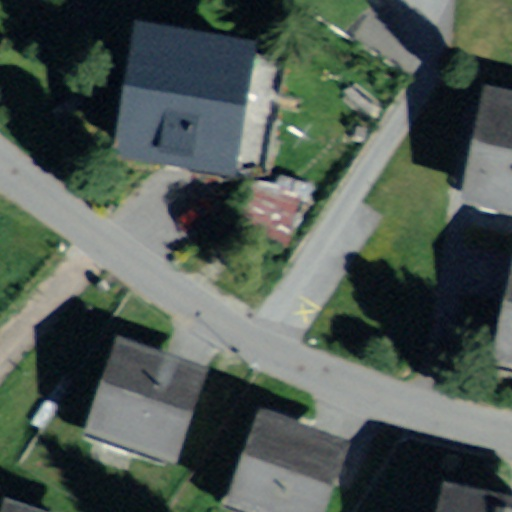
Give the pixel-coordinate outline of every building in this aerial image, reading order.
[(262,52),(152,31),(130,149),(239,170),(262,52)] [(511,93),(487,89),(465,201),(511,210),(511,93)] [(87,420),(175,453),(202,380),(114,347),(87,420)] [(263,425),(236,498),(274,511),(321,511),(343,455),(263,425)] [(511,511),(511,501),(444,489),(439,511),(511,511)]
